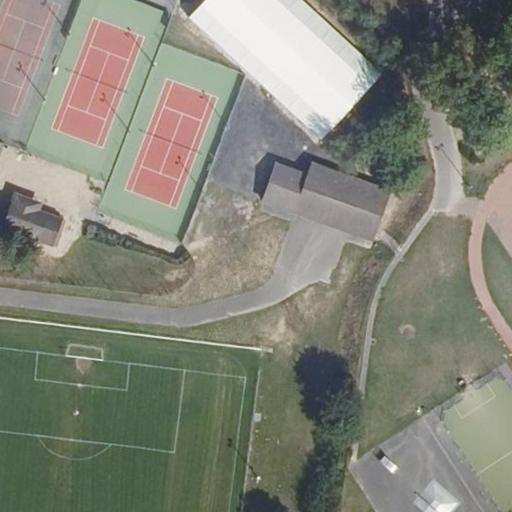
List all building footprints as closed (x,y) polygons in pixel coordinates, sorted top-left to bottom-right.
[(378,76),(295,0),(205,0),(190,17),(227,54),(247,73),(321,138),(378,76)] [(376,226),(389,191),(312,162),(307,175),(275,164),(262,199),(294,211),(299,198),(376,226)] [(42,201),(18,193),(16,199),(39,208),(42,201)] [(376,226),(299,198),(294,211),(328,224),(371,239),(374,232),(376,226)] [(65,225),(67,218),(39,208),(16,199),(11,211),(6,225),(41,238),(54,243),(60,228),(63,229),(65,225)] [(324,399),(320,417),(329,419),(334,401),(324,399)]
